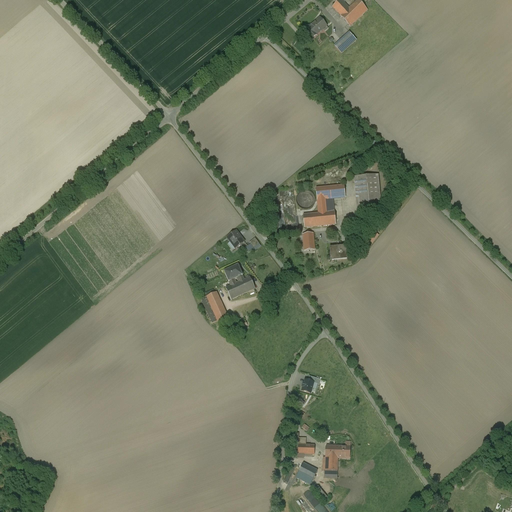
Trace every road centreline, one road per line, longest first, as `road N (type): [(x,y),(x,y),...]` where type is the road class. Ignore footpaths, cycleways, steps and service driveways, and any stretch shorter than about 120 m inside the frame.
road 1 (unclassified): [(264,36),(511,276)]
road 2 (unclassified): [(168,117),(326,330)]
road 3 (unclassified): [(0,258),(168,117)]
road 4 (unclassified): [(326,330),(447,511)]
road 5 (unclassified): [(326,330),(293,373),(277,511)]
road 6 (unclassified): [(58,0),(168,117)]
road 7 (unclassified): [(168,117),(264,36)]
